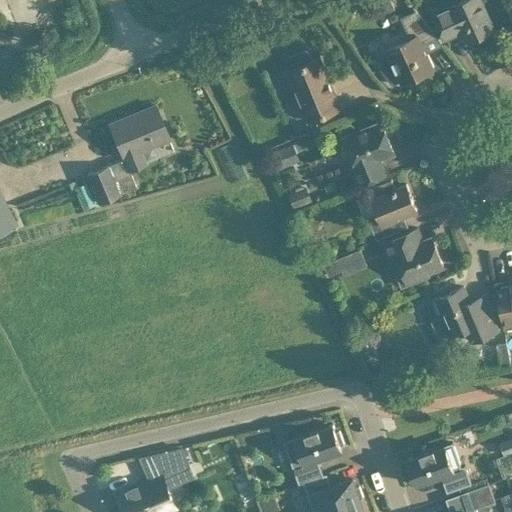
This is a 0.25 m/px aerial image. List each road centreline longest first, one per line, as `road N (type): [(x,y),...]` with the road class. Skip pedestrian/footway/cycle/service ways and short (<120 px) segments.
road 1 (residential): [(404,511),(369,411),(345,394),(89,450),(74,471),(90,511)]
road 2 (residential): [(511,86),(488,85),(446,117),(436,152),(472,235),(495,242)]
road 3 (unclassified): [(0,123),(143,54)]
road 4 (unclassified): [(143,54),(270,0)]
